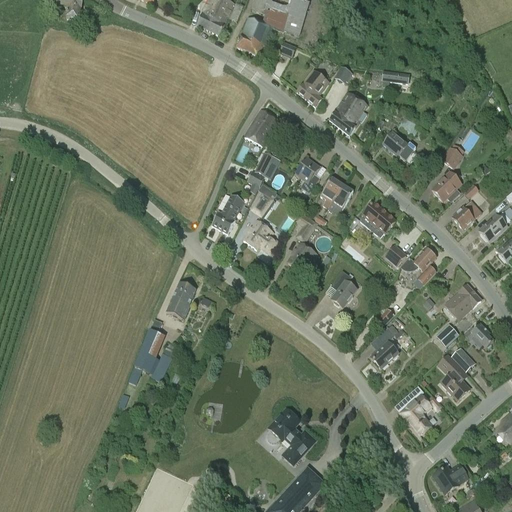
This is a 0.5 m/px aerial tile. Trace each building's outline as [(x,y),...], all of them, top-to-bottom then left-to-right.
[(65,8),(65,11),(68,12),(66,20),(78,22),(83,0),(81,0),(53,0),(53,5),(65,8)] [(209,0),(202,17),(197,28),(220,39),(225,28),(229,20),(228,19),(234,6),(229,4),(228,3),(221,0),(209,0)] [(237,0),(235,6),(229,20),(237,24),(243,9),(245,10),(249,0),(237,0)] [(255,0),(251,13),(265,18),(262,26),(254,22),(249,20),(236,49),(260,60),(265,48),(273,31),(299,39),(309,5),(298,1),(297,0),(298,0),(299,0),(255,0)] [(292,61),(296,50),(283,45),(279,55),(292,61)] [(340,69),(335,80),(344,85),(350,75),(340,69)] [(410,77),(383,73),(382,83),(384,83),(383,90),(389,91),(390,84),(408,87),(410,77)] [(329,86),(313,74),(303,87),(297,95),(315,109),(321,102),(318,99),(329,86)] [(354,99),(348,94),(342,104),(335,115),(330,124),(349,139),(356,129),(360,123),(360,122),(368,108),(362,104),(354,99)] [(261,111),(246,136),(244,139),(247,141),(258,147),(264,150),(273,133),(278,124),(277,124),(274,121),(263,112),(261,111)] [(404,120),(398,130),(414,139),(420,129),(404,120)] [(408,148),(392,135),(383,147),(398,160),(400,158),(406,163),(416,151),(410,146),(408,148)] [(449,150),(441,164),(453,172),(453,171),(462,159),(451,152),(449,150)] [(254,174),(262,178),(271,159),(263,155),(254,174)] [(271,159),(262,178),(264,180),(271,183),(280,163),(271,159)] [(317,186),(311,182),(320,170),(308,161),(295,177),(304,184),(300,190),(309,196),(317,186)] [(479,174),(484,178),(488,174),(484,169),(479,174)] [(259,190),(264,181),(253,175),(249,185),(259,190)] [(460,196),(456,192),(461,187),(450,175),(432,192),(443,204),(447,200),(451,205),(460,196)] [(323,208),(328,211),(343,188),(332,181),(320,199),(326,202),(323,208)] [(354,194),(343,188),(328,211),(339,218),(342,213),(354,194)] [(478,193),(474,188),(464,196),(469,202),(478,193)] [(257,252),(259,249),(270,257),(278,245),(270,239),(273,234),(260,225),(275,204),(273,203),(273,202),(263,196),(251,212),(261,218),(257,223),(243,243),(257,252)] [(212,228),(228,237),(234,228),(233,227),(242,208),(244,205),(231,198),(222,216),(219,215),(212,228)] [(471,204),(464,211),(452,221),(463,233),(474,223),(482,215),(471,204)] [(385,236),(396,224),(374,205),(363,217),(364,218),(360,223),(367,228),(371,224),(385,236)] [(247,233),(247,232),(246,231),(253,217),(249,215),(241,230),(247,233)] [(296,240),(302,244),(303,244),(310,233),(312,235),(318,226),(301,215),(296,224),(303,229),(296,239),(296,240)] [(503,215),(498,219),(497,218),(479,234),(481,236),(480,237),(486,244),(487,243),(489,245),(507,229),(505,227),(510,223),(503,215)] [(505,265),(506,264),(508,266),(511,262),(511,242),(498,255),(500,257),(499,258),(505,265)] [(290,268),(298,273),(298,272),(301,274),(309,262),(312,264),(317,256),(311,253),(311,252),(304,247),(303,247),(301,245),(297,252),(288,265),(291,267),(290,268)] [(384,260),(397,270),(406,258),(394,247),(384,260)] [(401,271),(402,270),(405,272),(408,273),(412,273),(415,272),(418,270),(423,274),(416,282),(423,288),(436,275),(429,268),(436,260),(426,251),(414,265),(410,261),(401,270),(401,271)] [(343,310),(357,292),(348,285),(351,280),(342,274),(330,289),(337,294),(331,302),(335,304),(334,305),(339,309),(340,308),(343,310)] [(179,285),(166,314),(184,322),(191,308),(189,307),(196,292),(179,285)] [(474,295),(467,287),(444,308),(448,312),(452,316),(474,295)] [(481,303),(474,295),(452,316),(459,324),(481,303)] [(387,311),(376,323),(383,330),(394,318),(387,311)] [(160,363),(156,362),(165,339),(157,336),(162,325),(154,322),(150,333),(150,332),(134,370),(128,384),(136,388),(142,373),(153,378),(152,380),(161,385),(173,361),(170,360),(175,349),(167,345),(162,357),(163,357),(160,363)] [(370,347),(377,354),(371,360),(382,372),(399,356),(388,344),(394,339),(396,341),(401,336),(399,334),(399,335),(392,327),(388,330),(370,347)] [(448,327),(435,339),(445,350),(459,338),(448,327)] [(473,330),(464,338),(469,343),(474,338),(487,352),(494,344),(489,339),(490,337),(480,327),(475,332),(473,330)] [(461,352),(458,355),(452,360),(466,375),(475,366),(461,352)] [(441,385),(457,403),(470,392),(460,381),(465,376),(448,358),(438,367),(446,376),(447,375),(450,378),(441,385)] [(407,419),(404,421),(420,439),(423,436),(429,431),(430,430),(432,428),(424,419),(424,418),(424,417),(432,410),(438,404),(432,398),(426,403),(421,397),(402,413),(407,419)] [(276,445),(277,444),(279,443),(283,446),(285,444),(290,449),(281,459),(294,470),(317,445),(305,433),(301,436),(296,432),(302,425),(286,410),(266,432),(269,434),(267,437),(267,440),(267,442),(269,444),(271,445),(274,446),(276,445)] [(511,413),(505,420),(506,422),(501,426),(505,431),(501,433),(506,440),(510,447),(511,448),(511,446),(511,413)] [(464,463),(475,453),(468,446),(458,455),(464,463)] [(447,470),(438,476),(434,479),(433,479),(445,497),(459,489),(458,488),(468,481),(460,468),(450,475),(447,470)] [(308,472),(272,511),(306,511),(327,489),(308,472)] [(476,494),(474,490),(467,495),(470,499),(476,494)] [(231,499),(219,511),(235,511),(241,507),(231,499)] [(464,511),(479,511),(482,510),(476,502),(463,510),(464,511)]
